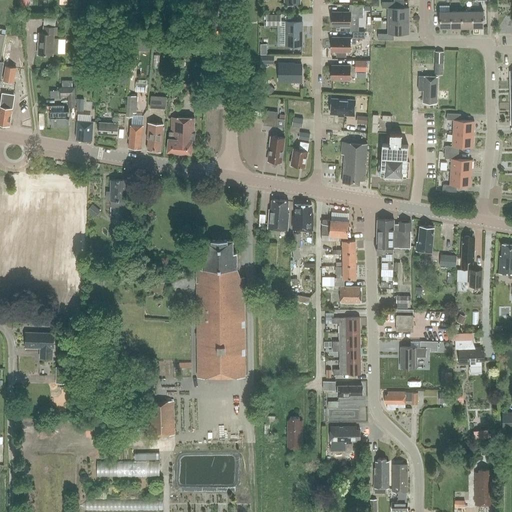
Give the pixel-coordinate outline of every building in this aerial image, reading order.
[(0,0),(0,23),(14,22),(10,0),(0,0)] [(388,21),(408,21),(408,8),(393,8),(394,2),(382,2),(381,8),(388,8),(388,21)] [(363,5),(351,5),(350,13),(332,12),(332,26),(350,26),(350,17),(363,18),(363,5)] [(472,12),(461,13),(461,28),(472,28),(472,12)] [(483,12),(472,12),(472,28),(483,28),(483,12)] [(450,13),(439,13),(440,28),(450,28),(450,13)] [(461,13),(450,13),(450,28),(461,28),(461,13)] [(282,22),(282,15),(268,15),(268,26),(278,26),(282,26),(282,22)] [(408,34),(408,21),(388,21),(388,34),(377,34),(377,40),(393,40),(393,34),(408,34)] [(286,22),(285,45),(302,45),(302,22),(286,22)] [(57,35),(57,27),(43,26),(42,33),(39,33),(38,55),(53,55),(53,53),(58,53),(59,38),(54,38),(54,35),(57,35)] [(332,38),(332,51),(350,51),(350,44),(356,44),(357,38),(365,39),(365,32),(353,32),(353,38),(350,38),(332,38)] [(152,35),(151,46),(170,48),(171,37),(152,35)] [(148,50),(149,39),(134,37),(133,49),(148,50)] [(443,75),(443,53),(435,52),(434,75),(443,75)] [(367,60),(356,60),(355,71),(366,71),(367,60)] [(279,81),(302,81),(302,65),(290,65),(290,64),(279,64),(279,81)] [(14,83),(16,68),(6,66),(3,81),(14,83)] [(332,66),(332,79),(341,79),(341,81),(350,81),(350,66),(332,66)] [(436,103),(437,77),(420,77),(420,91),(424,91),(423,103),(436,103)] [(193,83),(193,96),(201,97),(201,83),(193,83)] [(270,85),(265,90),(270,95),(275,90),(270,85)] [(75,107),(75,88),(60,88),(61,96),(68,96),(68,107),(75,107)] [(14,95),(2,93),(0,107),(0,123),(10,126),(12,108),(11,108),(14,95)] [(128,96),(127,117),(133,117),(134,101),(137,102),(138,96),(128,96)] [(165,98),(160,98),(152,97),(151,109),(157,109),(165,110),(165,98)] [(331,99),(330,114),(354,115),(355,100),(331,99)] [(51,127),(68,126),(68,112),(63,112),(63,107),(45,107),(45,113),(50,113),(50,119),(51,119),(51,127)] [(266,111),(264,125),(276,127),(278,112),(266,111)] [(447,114),(447,120),(454,121),(453,134),(473,135),(474,122),(461,121),(461,115),(447,114)] [(357,116),(357,124),(367,124),(368,117),(357,116)] [(118,135),(119,117),(114,117),(114,123),(100,122),(99,134),(118,135)] [(195,141),(195,133),(195,118),(172,117),(172,132),(169,132),(168,152),(192,154),(193,141),(195,141)] [(302,127),(303,119),(293,117),(292,126),(302,127)] [(92,140),(94,122),(78,121),(77,139),(92,140)] [(161,152),(164,124),(149,123),(147,139),(149,139),(148,150),(161,152)] [(141,149),(143,126),(130,125),(129,147),(141,149)] [(333,130),(333,141),(342,141),(342,130),(333,130)] [(309,141),(311,134),(300,132),(299,139),(309,141)] [(379,160),(379,170),(385,170),(385,176),(402,177),(402,171),(409,172),(409,162),(407,162),(408,146),(402,145),(402,135),(390,134),(390,145),(382,144),(381,160),(379,160)] [(445,146),(445,153),(459,154),(459,147),(473,148),(473,135),(453,134),(452,147),(445,146)] [(284,152),(285,138),(270,136),(269,150),(269,152),(268,161),(281,163),(283,152),(284,152)] [(308,159),(309,151),(308,151),(309,143),(301,142),(299,150),(294,149),(291,165),(305,167),(306,158),(308,159)] [(342,142),(341,155),(345,155),(343,183),(359,184),(360,180),(365,181),(365,174),(366,173),(366,170),(365,169),(367,144),(342,142)] [(445,153),(444,159),(452,159),(451,173),(471,174),(472,160),(458,160),(459,154),(445,153)] [(443,185),(443,192),(457,192),(457,186),(471,187),(471,174),(451,173),(450,186),(443,185)] [(107,191),(107,200),(111,200),(111,206),(120,206),(120,221),(124,221),(124,226),(131,226),(132,203),(126,203),(126,180),(111,180),(111,192),(107,191)] [(288,230),(289,213),(288,213),(289,201),(273,200),(272,209),(270,209),(269,229),(288,230)] [(95,218),(100,211),(92,204),(87,211),(95,218)] [(313,230),(313,213),(312,213),(312,205),(296,204),(296,216),(294,216),(294,230),(313,230)] [(18,284),(62,285),(63,262),(70,262),(70,241),(79,241),(79,235),(81,227),(82,220),(72,220),(72,207),(56,207),(54,215),(29,214),(28,218),(9,218),(9,212),(0,212),(0,223),(3,225),(2,249),(0,249),(0,274),(6,274),(6,284),(10,271),(10,282),(18,284)] [(322,235),(321,241),(339,241),(339,237),(348,237),(349,222),(348,222),(331,221),(322,220),(322,231),(322,235)] [(377,247),(377,254),(382,254),(381,288),(393,288),(394,271),(394,262),(394,248),(410,249),(411,223),(399,222),(399,224),(394,224),(394,220),(378,220),(378,247),(377,247)] [(432,253),(434,228),(433,226),(429,226),(427,227),(420,227),(419,242),(417,242),(416,251),(432,253)] [(293,234),(293,238),(293,247),(301,247),(301,234),(293,234)] [(474,261),(475,238),(463,237),(462,270),(468,270),(468,261),(474,261)] [(204,269),(197,269),(198,377),(246,377),(245,278),(241,278),(241,277),(238,269),(237,269),(237,253),(234,253),(234,240),(207,240),(207,253),(203,253),(204,269)] [(356,253),(356,241),(348,241),(343,241),(343,250),(337,250),(337,255),(343,255),(343,254),(356,253)] [(511,274),(511,244),(503,244),(503,256),(501,256),(500,274),(511,274)] [(343,263),(337,263),(337,267),(344,267),(344,266),(356,266),(356,253),(343,254),(343,255),(343,263)] [(457,268),(458,256),(442,256),(441,267),(457,268)] [(337,274),(337,278),(344,278),(344,279),(357,279),(356,266),(344,266),(344,267),(344,274),(337,274)] [(482,287),(482,270),(471,270),(470,287),(482,287)] [(341,286),(341,303),(362,303),(362,287),(361,287),(361,286),(341,286)] [(412,308),(412,289),(408,289),(408,294),(403,294),(403,297),(398,297),(398,310),(409,310),(409,308),(412,308)] [(292,294),(291,300),(308,304),(310,297),(292,294)] [(397,314),(397,325),(397,331),(413,332),(413,310),(397,310),(397,314)] [(460,314),(457,322),(462,324),(466,317),(460,314)] [(359,317),(332,318),(332,323),(338,323),(339,332),(360,332),(359,317)] [(54,348),(55,333),(27,332),(26,347),(41,347),(41,358),(53,358),(53,348),(54,348)] [(339,341),(333,342),(333,346),(360,346),(360,332),(339,332),(339,341)] [(472,339),(455,340),(455,348),(459,347),(459,364),(470,364),(471,372),(482,372),(482,363),(482,361),(484,361),(484,351),(481,351),(481,347),(472,347),(472,339)] [(421,348),(426,348),(431,348),(431,351),(438,351),(438,342),(421,342),(421,347),(421,348)] [(360,346),(333,346),(333,351),(339,351),(339,360),(360,360),(360,346)] [(421,348),(421,347),(402,347),(401,368),(417,369),(417,358),(427,358),(426,348),(421,348)] [(340,369),(333,369),(333,375),(361,374),(360,360),(339,360),(340,369)] [(69,382),(69,366),(57,366),(57,382),(69,382)] [(323,391),(335,391),(335,382),(323,382),(323,391)] [(363,395),(363,386),(338,386),(338,397),(349,397),(351,395),(363,395)] [(385,395),(385,404),(388,404),(388,410),(396,410),(396,407),(406,407),(406,401),(412,401),(412,405),(418,405),(418,393),(406,393),(388,392),(388,395),(385,395)] [(440,403),(451,403),(451,392),(439,392),(440,403)] [(464,401),(464,395),(455,396),(456,402),(457,402),(457,405),(462,405),(462,401),(464,401)] [(175,435),(174,401),(147,402),(148,435),(175,435)] [(504,429),(511,428),(511,412),(503,413),(504,429)] [(289,448),(304,448),(304,421),(300,421),(300,417),(291,417),(291,420),(289,420),(289,448)] [(105,424),(86,425),(87,437),(105,437),(105,424)] [(358,440),(361,439),(361,430),(358,431),(358,427),(331,427),(331,443),(344,443),(344,444),(344,445),(345,445),(346,445),(351,444),(353,443),(358,443),(358,440)] [(475,439),(489,438),(488,430),(474,431),(475,439)] [(386,489),(389,489),(389,461),(386,461),(386,459),(378,459),(378,462),(376,462),(376,468),(374,468),(374,489),(375,489),(375,493),(385,493),(385,489),(386,489)] [(407,503),(407,493),(408,493),(408,468),(405,468),(405,465),(393,465),(393,493),(398,493),(398,503),(392,503),(392,511),(408,511),(408,503),(407,503)] [(476,505),(494,505),(493,473),(489,473),(489,470),(480,470),(480,473),(476,473),(476,505)] [(88,500),(88,510),(119,509),(156,509),(156,500),(88,500)]
